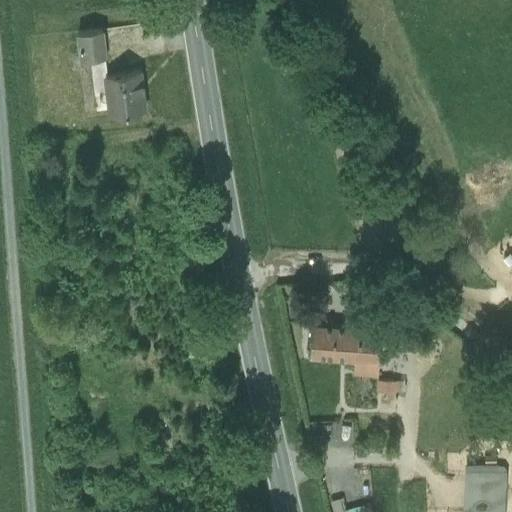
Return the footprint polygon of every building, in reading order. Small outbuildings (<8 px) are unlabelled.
[(78,29),(81,56),(105,53),(102,26),(78,29)] [(139,66),(105,70),(110,110),(144,106),(139,66)] [(354,325),(313,321),(309,353),(379,360),(381,344),(383,321),(383,316),(355,313),(354,325)] [(418,324),(383,321),(381,344),(416,347),(418,324)] [(399,380),(376,380),(376,396),(400,396),(399,380)] [(504,511),(502,463),(464,464),(466,511),(504,511)]
